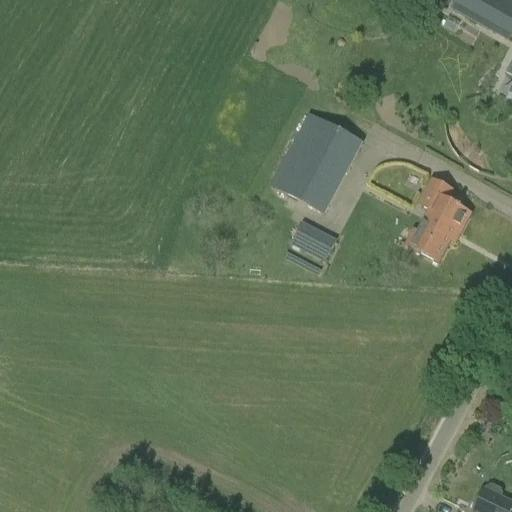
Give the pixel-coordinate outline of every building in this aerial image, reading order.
[(511,2),(506,0),(457,0),(450,12),(493,37),(511,3),(511,2)] [(270,189),(324,218),(363,146),(308,117),(270,189)] [(470,217),(449,205),(455,193),(431,181),(417,208),(429,214),(448,223),(444,231),(454,236),(456,233),(460,235),(470,217)] [(448,223),(429,214),(418,235),(414,233),(406,247),(439,264),(454,236),(444,231),(448,223)] [(337,243),(302,225),(290,248),(324,266),(337,243)] [(483,492),(473,511),(510,511),(511,509),(511,505),(500,500),(502,496),(500,492),(491,488),(487,489),(485,493),(483,492)]
